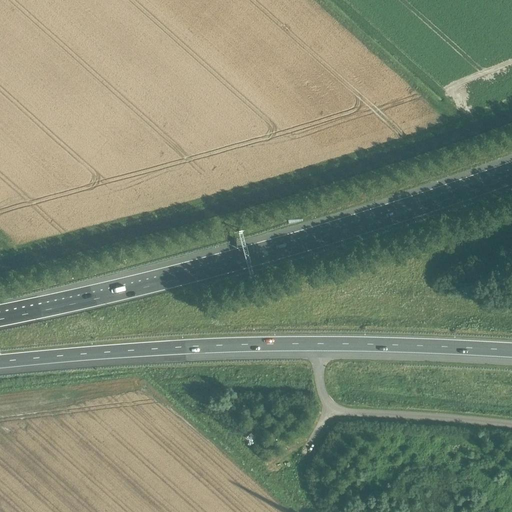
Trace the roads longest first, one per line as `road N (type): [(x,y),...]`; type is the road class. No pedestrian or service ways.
road 1 (motorway): [(511,176),(318,241),(0,320)]
road 2 (motorway): [(0,362),(244,344),(511,351)]
